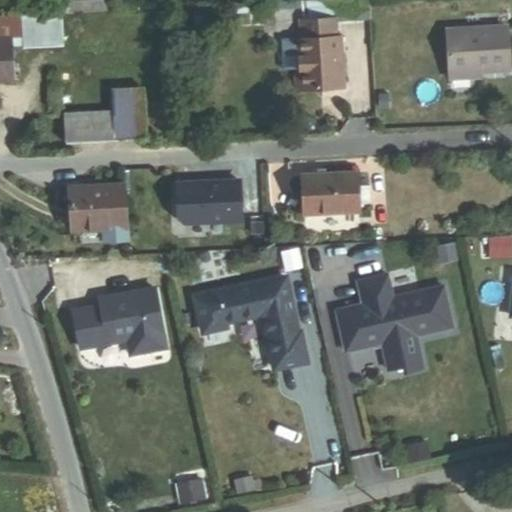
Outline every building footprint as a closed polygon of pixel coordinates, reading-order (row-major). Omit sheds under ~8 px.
[(64,15),(99,13),(99,0),(56,2),(56,15),(64,15)] [(159,10),(158,0),(135,0),(136,11),(159,10)] [(372,23),(371,0),(350,0),(305,2),(306,26),(337,24),(372,23)] [(14,50),(66,47),(64,15),(56,15),(0,17),(0,39),(14,39),(14,50)] [(294,95),(344,93),(342,42),(337,42),(337,24),(306,26),(302,26),(303,43),(298,43),(300,76),(293,76),(294,95)] [(449,74),(509,70),(506,26),(447,29),(449,74)] [(0,84),(16,84),(14,50),(14,39),(0,39),(0,84)] [(148,141),(145,90),(114,91),(115,112),(66,114),(67,145),(147,141),(148,141)] [(45,153),(61,152),(60,124),(44,125),(44,138),(45,153)] [(31,154),(45,153),(44,138),(31,139),(31,154)] [(309,213),(364,212),(364,204),(363,186),(363,177),(309,178),(309,213)] [(249,222),(246,182),(184,186),(185,220),(191,225),(249,222)] [(376,204),(375,186),(363,186),(364,204),(376,204)] [(99,229),(123,228),(121,188),(67,190),(69,230),(99,229)] [(123,241),(123,228),(99,229),(99,242),(123,241)] [(390,276),(361,283),(366,307),(339,312),(348,353),(385,345),(391,372),(406,369),(408,375),(426,371),(419,337),(455,329),(446,289),(396,300),(390,276)] [(289,279),(199,299),(206,333),(229,328),(227,323),(260,316),(266,320),(277,370),(309,363),(303,334),(301,334),(296,311),(292,312),(289,298),(292,297),(289,279)] [(76,311),(83,348),(130,340),(133,355),(168,348),(157,289),(136,293),(136,295),(128,297),(128,295),(102,299),(103,306),(76,311)]
